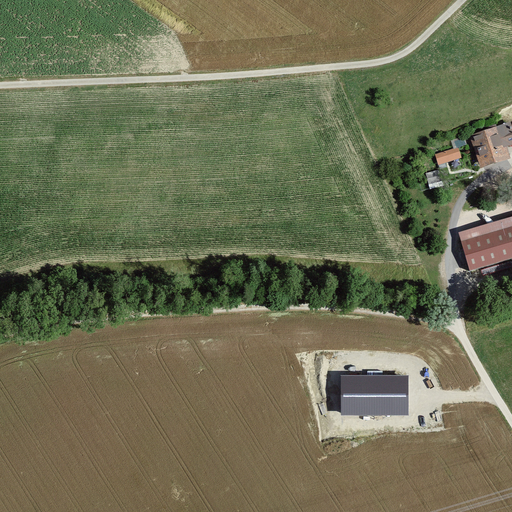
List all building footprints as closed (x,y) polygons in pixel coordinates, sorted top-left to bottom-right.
[(509,123),(466,138),(471,150),(473,149),(480,169),(510,158),(506,147),(511,145),(511,125),(510,126),(509,123)] [(459,148),(434,156),(438,167),(462,159),(459,148)] [(437,171),(426,173),(430,188),(441,186),(437,171)] [(511,217),(458,233),(470,272),(511,259),(511,217)] [(343,415),(411,416),(411,375),(343,375),(343,415)]
